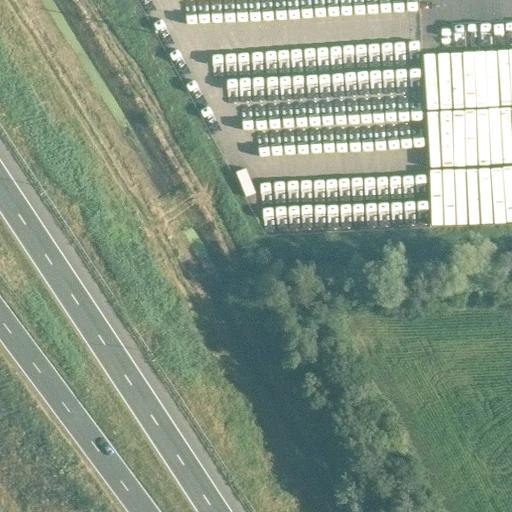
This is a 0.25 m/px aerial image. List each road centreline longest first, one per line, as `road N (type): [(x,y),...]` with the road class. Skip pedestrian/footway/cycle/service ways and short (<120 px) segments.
road 1 (motorway): [(211,511),(0,188)]
road 2 (trunk): [(141,511),(0,325)]
